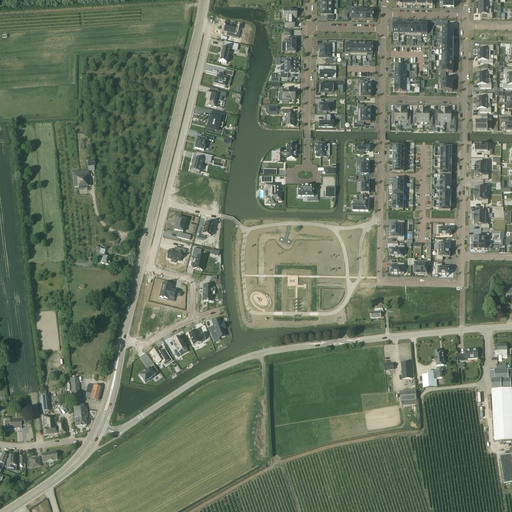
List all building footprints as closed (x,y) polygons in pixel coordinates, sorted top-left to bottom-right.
[(321,7),(321,8),(321,9),(333,9),(337,10),(337,0),(327,0),(327,3),(321,3),(321,7)] [(479,2),(479,8),(489,8),(489,3),(493,3),(492,0),(480,0),(481,2),(479,2)] [(348,8),(348,14),(351,14),(351,20),(357,21),(357,8),(348,8)] [(479,8),(479,14),(480,14),(480,19),(492,19),(492,14),(491,14),(491,8),(489,8),(479,8)] [(321,11),(321,16),(327,16),(327,21),(333,21),(333,9),(321,9),(321,11)] [(294,22),(292,22),(293,18),(296,18),(296,10),(283,10),(283,14),(283,15),(283,18),(286,18),(286,22),(285,22),(285,28),(294,28),(294,22)] [(225,24),(223,32),(227,33),(227,36),(228,37),(227,41),(237,43),(239,32),(236,32),(237,26),(225,24)] [(422,24),(422,35),(422,38),(430,38),(430,36),(431,30),(428,30),(428,24),(422,24)] [(282,43),(282,52),(286,52),(286,53),(287,53),(295,53),(295,48),(295,45),(295,40),(295,39),(290,39),(290,37),(291,37),(291,32),(284,32),(284,37),(287,37),(287,39),(286,39),(286,40),(287,40),(287,43),(282,43)] [(220,57),(219,63),(226,64),(229,50),(232,51),(234,45),(238,46),(238,45),(224,42),(224,43),(229,44),(228,49),(222,48),(221,53),(220,57)] [(319,47),(319,53),(331,53),(334,53),(335,44),(332,44),(332,43),(326,43),(325,47),(319,47)] [(478,49),(478,55),(490,56),(490,51),(493,51),(493,46),(481,46),(481,49),(478,49)] [(319,53),(319,60),(325,60),(325,64),(331,64),(331,63),(334,63),(334,54),(331,54),(331,53),(319,53)] [(478,55),(478,61),(481,61),(481,65),(483,65),(488,65),(493,65),(493,60),(490,60),(490,56),(478,55)] [(295,73),(295,60),(285,60),(285,73),(280,73),(280,79),(287,79),(287,74),(294,74),(295,74),(295,73)] [(320,72),(320,79),(324,79),(327,79),(331,79),(331,72),(336,72),(336,67),(324,67),(324,72),(320,72)] [(214,79),(213,85),(225,88),(228,76),(232,77),(233,73),(224,70),(222,75),(219,74),(218,77),(217,76),(216,80),(214,79)] [(478,74),(478,80),(489,80),(490,80),(490,75),(493,75),(493,70),(488,70),(483,70),(481,70),(480,74),(478,74)] [(511,70),(504,70),(503,76),(505,76),(505,80),(506,80),(511,80),(511,70)] [(275,78),(275,74),(271,74),(271,82),(279,82),(279,78),(275,78)] [(440,76),(440,79),(441,79),(441,82),(441,85),(453,85),(453,80),(446,79),(446,76),(440,76)] [(478,80),(477,86),(480,86),(480,89),(491,89),(491,84),(489,84),(489,80),(478,80)] [(503,85),(503,90),(511,89),(511,80),(506,80),(506,82),(506,85),(503,85)] [(358,81),(358,91),(371,91),(371,85),(364,85),(364,81),(358,81)] [(319,84),(319,93),(333,93),(333,87),(338,87),(338,88),(341,88),(340,93),(344,94),(344,85),(319,84)] [(208,98),(206,106),(216,108),(218,102),(221,102),(222,97),(225,98),(226,94),(217,91),(218,90),(217,90),(216,95),(209,94),(208,93),(207,94),(208,94),(207,97),(208,98)] [(285,90),(285,91),(283,91),(282,100),(294,100),(294,91),(291,91),(291,90),(285,90)] [(358,91),(358,101),(364,101),(364,98),(370,98),(371,91),(358,91)] [(477,98),(477,104),(487,104),(489,104),(490,99),(492,100),(492,94),(480,94),(480,98),(477,98)] [(318,106),(318,109),(319,109),(319,113),(330,113),(330,108),(333,108),(333,102),(326,102),(326,105),(319,105),(319,106),(318,106)] [(477,104),(477,110),(480,110),(480,113),(491,114),(491,108),(487,108),(487,104),(477,104)] [(358,106),(358,116),(370,116),(370,109),(364,109),(364,106),(358,106)] [(391,112),(391,125),(395,125),(395,122),(401,122),(401,110),(397,110),(395,110),(395,112),(391,112)] [(401,122),(401,123),(406,123),(406,125),(411,125),(411,112),(407,112),(407,110),(405,110),(401,110),(401,122)] [(413,112),(413,125),(417,125),(417,123),(423,123),(423,110),(419,110),(419,111),(417,111),(417,112),(413,112)] [(423,110),(423,123),(428,123),(428,125),(433,125),(433,112),(429,112),(429,111),(427,111),(427,110),(423,110)] [(435,112),(435,125),(439,125),(439,122),(445,123),(445,111),(441,110),(441,111),(439,111),(439,112),(435,112)] [(285,127),(294,127),(294,122),(293,122),(294,115),(291,115),(291,111),(282,111),(282,115),(286,116),(285,127)] [(445,111),(445,123),(450,123),(450,126),(455,126),(455,113),(451,113),(451,111),(449,111),(445,111)] [(207,125),(208,125),(207,129),(217,132),(218,128),(218,127),(218,124),(219,124),(219,123),(220,120),(222,121),(223,116),(214,114),(213,118),(210,117),(209,121),(208,121),(209,121),(208,125),(207,125)] [(358,116),(357,126),(361,126),(363,126),(363,123),(370,123),(370,116),(358,116)] [(319,122),(319,128),(332,128),(332,122),(331,122),(331,117),(325,117),(325,122),(319,122)] [(476,122),(476,131),(488,131),(488,123),(492,123),(492,118),(482,118),(482,122),(476,122)] [(502,119),(502,123),(505,124),(505,131),(511,131),(511,123),(509,123),(509,119),(502,119)] [(194,148),(194,149),(195,149),(203,151),(206,140),(213,142),(214,139),(203,136),(202,139),(198,138),(197,138),(197,139),(196,142),(195,145),(195,148),(194,148)] [(315,148),(315,153),(316,153),(316,157),(325,157),(325,149),(329,149),(329,145),(325,145),(325,144),(321,144),(321,143),(317,143),(317,144),(316,144),(316,148),(315,148)] [(276,161),(276,163),(283,164),(283,162),(283,158),(287,158),(287,160),(295,160),(295,152),(296,152),(296,147),(295,147),(295,145),(287,145),(287,152),(283,152),(276,151),(276,161)] [(353,152),(353,156),(360,156),(360,152),(369,153),(370,145),(369,145),(369,146),(356,145),(355,145),(355,152),(353,152)] [(475,145),(475,152),(484,152),(484,156),(490,156),(490,152),(488,152),(488,146),(484,146),(484,145),(480,145),(480,146),(475,145)] [(194,159),(191,170),(195,171),(195,172),(198,173),(199,173),(199,172),(202,163),(206,164),(207,159),(210,160),(211,157),(213,157),(205,155),(206,155),(206,157),(201,156),(200,161),(195,160),(194,159)] [(357,160),(357,166),(360,166),(360,175),(361,175),(362,175),(368,175),(369,175),(369,174),(369,171),(369,170),(369,168),(369,167),(369,164),(364,164),(364,160),(357,160)] [(475,167),(475,170),(489,170),(489,161),(482,161),(482,164),(476,164),(475,167)] [(475,170),(475,174),(475,176),(482,177),(482,180),(488,180),(489,170),(475,170)] [(90,186),(89,171),(73,173),(75,188),(90,186)] [(358,179),(358,183),(361,183),(361,193),(369,193),(369,183),(364,183),(364,179),(358,179)] [(265,184),(264,190),(268,191),(268,198),(266,198),(266,204),(274,204),(274,201),(281,202),(281,194),(277,194),(277,191),(278,191),(278,185),(265,184)] [(475,191),(475,195),(488,195),(488,185),(482,185),(482,189),(475,188),(475,191)] [(298,196),(298,197),(299,197),(312,198),(313,198),(313,197),(313,194),(317,194),(317,190),(313,190),(313,188),(313,187),(312,187),(312,188),(307,187),(307,188),(305,187),(304,187),(299,187),(298,187),(298,188),(298,196)] [(325,191),(325,197),(335,198),(335,188),(334,188),(325,188),(325,191)] [(475,195),(474,198),(475,198),(475,201),(482,201),(482,205),(488,205),(488,195),(475,195)] [(352,211),(352,212),(368,212),(369,201),(357,201),(357,205),(352,205),(352,206),(353,206),(353,211),(352,211)] [(474,216),(474,219),(488,219),(488,215),(488,214),(489,214),(489,210),(481,210),(481,213),(475,213),(475,216),(474,216)] [(177,218),(174,230),(180,232),(179,234),(178,238),(189,241),(190,237),(182,234),(186,220),(177,218)] [(474,219),(474,223),(474,226),(481,226),(481,229),(489,229),(489,225),(488,225),(488,219),(474,219)] [(390,228),(390,231),(404,232),(404,231),(404,226),(405,222),(398,222),(398,225),(391,225),(391,228),(390,228)] [(200,229),(198,238),(204,240),(205,236),(210,237),(213,226),(213,225),(205,223),(205,224),(204,230),(200,229)] [(436,225),(436,236),(450,236),(450,234),(451,231),(450,231),(450,229),(443,229),(443,226),(436,225)] [(390,231),(390,235),(391,235),(391,238),(398,238),(397,241),(404,242),(404,231),(404,232),(390,231)] [(474,244),(487,244),(487,238),(489,238),(489,234),(481,234),(481,238),(474,237),(474,244)] [(436,241),(436,244),(438,244),(438,250),(438,251),(450,251),(450,247),(450,244),(443,244),(443,241),(436,241)] [(390,252),(390,254),(390,256),(403,257),(403,250),(405,250),(405,247),(398,246),(398,250),(391,250),(390,252)] [(99,248),(98,256),(102,257),(102,259),(100,259),(99,263),(102,264),(110,266),(111,262),(110,261),(110,258),(106,257),(108,250),(99,248)] [(168,256),(167,259),(171,260),(171,262),(175,263),(176,261),(179,262),(181,257),(184,257),(185,251),(174,248),(176,249),(175,251),(174,251),(169,250),(169,253),(168,256)] [(194,249),(192,258),(196,259),(194,269),(202,271),(205,259),(200,257),(202,251),(194,249)] [(436,257),(436,260),(443,261),(443,257),(450,257),(450,254),(450,251),(438,251),(438,250),(437,250),(436,257)] [(411,259),(411,266),(414,266),(414,274),(417,274),(417,275),(421,275),(421,261),(415,261),(415,259),(411,259)] [(421,261),(421,275),(424,275),(427,275),(427,266),(431,266),(431,260),(427,260),(427,261),(421,261)] [(390,269),(390,272),(390,274),(394,274),(398,274),(404,274),(404,264),(398,264),(398,267),(390,267),(390,269)] [(435,265),(435,275),(441,275),(446,275),(449,275),(449,273),(450,273),(450,270),(449,270),(449,268),(442,268),(442,265),(435,265)] [(163,284),(160,298),(167,300),(168,298),(173,299),(174,296),(180,297),(181,294),(169,291),(171,286),(163,284)] [(202,295),(203,295),(203,301),(208,302),(211,302),(212,302),(212,301),(212,298),(212,295),(214,295),(215,288),(212,288),(212,286),(203,285),(203,290),(202,290),(203,290),(203,292),(202,292),(203,292),(203,293),(202,293),(203,293),(203,295),(202,295)] [(157,309),(154,321),(162,323),(164,313),(169,314),(170,309),(164,308),(164,310),(157,309)] [(375,313),(371,313),(372,319),(381,318),(380,313),(384,312),(384,311),(383,311),(383,310),(383,309),(374,310),(375,313)] [(215,331),(210,333),(210,334),(214,343),(219,340),(217,336),(224,333),(223,330),(224,329),(223,324),(221,325),(219,320),(212,323),(215,331)] [(196,330),(188,334),(193,346),(201,343),(201,342),(205,340),(203,333),(198,335),(196,330)] [(180,337),(172,341),(174,345),(174,346),(175,348),(176,348),(177,350),(174,352),(177,358),(180,356),(179,353),(186,348),(180,337)] [(498,351),(495,351),(495,356),(503,356),(503,358),(507,358),(507,351),(507,345),(502,345),(501,344),(497,345),(498,351)] [(152,353),(151,354),(157,364),(161,362),(163,364),(167,361),(169,363),(172,361),(167,353),(164,355),(161,352),(160,353),(158,350),(156,351),(156,350),(152,352),(152,353)] [(468,361),(468,359),(478,358),(477,350),(465,351),(466,354),(457,355),(457,362),(461,362),(468,361)] [(440,352),(435,352),(435,358),(436,362),(436,367),(444,366),(443,361),(444,361),(443,353),(440,353),(440,352)] [(401,364),(403,379),(412,379),(410,363),(401,364)] [(150,368),(139,376),(145,383),(155,376),(154,375),(158,372),(154,367),(150,369),(150,368)] [(423,388),(437,387),(436,379),(444,379),(443,371),(442,371),(442,368),(436,369),(437,371),(428,372),(428,375),(422,375),(423,388)] [(491,380),(492,389),(511,388),(511,379),(511,369),(490,371),(491,380)] [(78,378),(70,379),(71,384),(71,387),(71,394),(73,394),(80,393),(78,378)] [(98,401),(101,388),(88,385),(85,398),(98,401)] [(492,390),(493,411),(494,442),(511,441),(511,394),(511,389),(511,388),(492,389),(492,390)] [(416,390),(400,392),(400,402),(417,401),(416,390)] [(80,393),(73,394),(74,406),(77,406),(81,406),(80,393)] [(50,412),(48,395),(40,396),(42,412),(50,412)] [(77,406),(74,406),(74,410),(75,427),(86,426),(86,418),(88,418),(87,409),(84,409),(77,410),(77,406)] [(43,416),(45,435),(57,433),(57,428),(56,419),(54,419),(53,416),(48,417),(48,416),(43,416)] [(5,428),(7,427),(7,430),(22,429),(22,426),(26,426),(26,419),(9,420),(9,421),(4,421),(5,428)] [(511,482),(511,451),(505,452),(506,455),(500,456),(504,484),(511,482)] [(43,463),(58,460),(56,452),(41,455),(43,463)] [(5,464),(8,455),(2,453),(0,458),(0,467),(3,469),(5,464)] [(9,460),(7,460),(7,469),(9,469),(9,472),(16,472),(16,466),(16,456),(9,456),(9,460)] [(39,458),(30,460),(31,468),(40,467),(39,458)]
